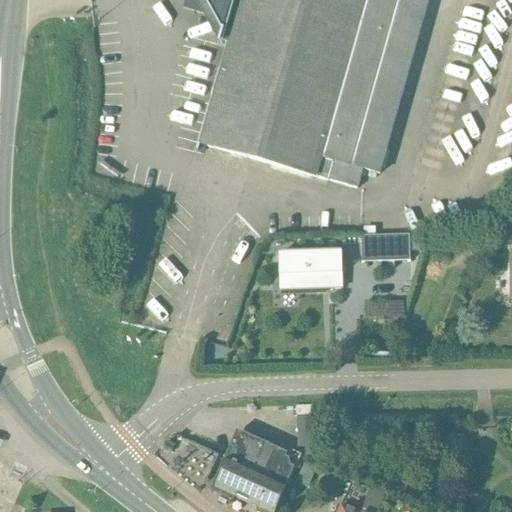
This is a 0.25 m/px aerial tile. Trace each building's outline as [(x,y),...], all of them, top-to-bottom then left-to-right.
[(191,0),(199,12),(207,8),(222,33),(218,45),(220,46),(221,42),(227,44),(196,152),(198,153),(200,147),(357,191),(362,173),(381,178),(413,63),(431,1),(431,0),(431,1),(431,0),(191,0)] [(361,264),(409,263),(409,254),(409,238),(409,237),(360,238),(361,264)] [(419,238),(409,238),(409,254),(420,254),(419,238)] [(343,254),(281,256),(282,277),(282,291),(291,291),(345,289),(343,254)] [(223,462),(210,491),(233,502),(234,498),(254,508),(257,509),(256,511),(274,511),(285,491),(287,486),(295,470),(299,461),(287,455),(242,434),(237,432),(223,462)] [(303,465),(295,484),(307,489),(316,470),(303,465)] [(380,511),(386,500),(386,499),(385,498),(369,492),(362,489),(352,485),(342,509),(342,510),(341,511),(380,511)] [(469,494),(461,511),(482,511),(474,508),(479,499),(469,494)] [(415,511),(386,500),(380,511),(415,511)]
